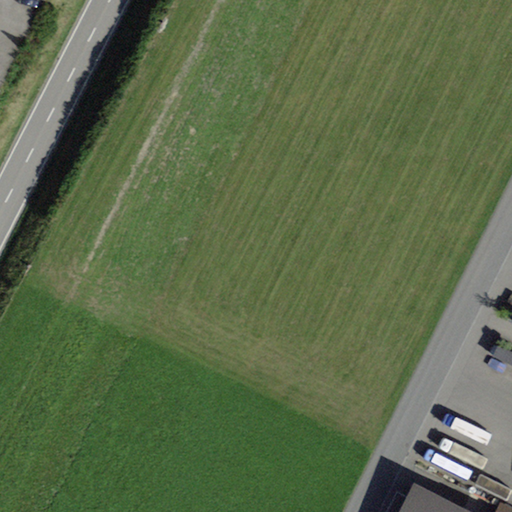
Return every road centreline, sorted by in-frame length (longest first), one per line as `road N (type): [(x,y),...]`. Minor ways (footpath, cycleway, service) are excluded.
road 1 (unclassified): [(511,221),(362,511)]
road 2 (secondary): [(108,0),(0,209)]
road 3 (unknown): [(410,420),(511,485)]
